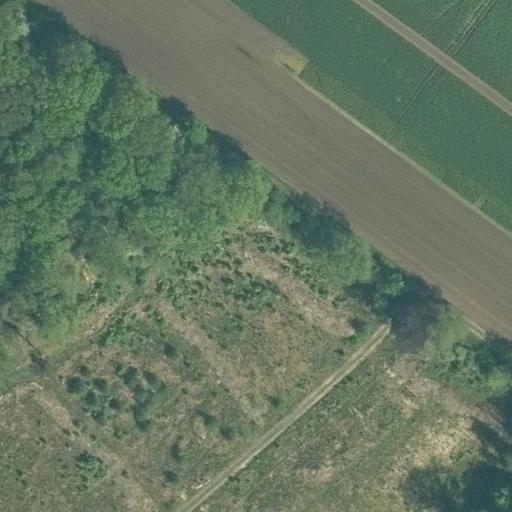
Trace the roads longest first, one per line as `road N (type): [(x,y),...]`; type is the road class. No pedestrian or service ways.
road 1 (track): [(511,359),(221,154)]
road 2 (track): [(166,511),(410,290)]
road 3 (track): [(0,255),(95,219),(221,154)]
